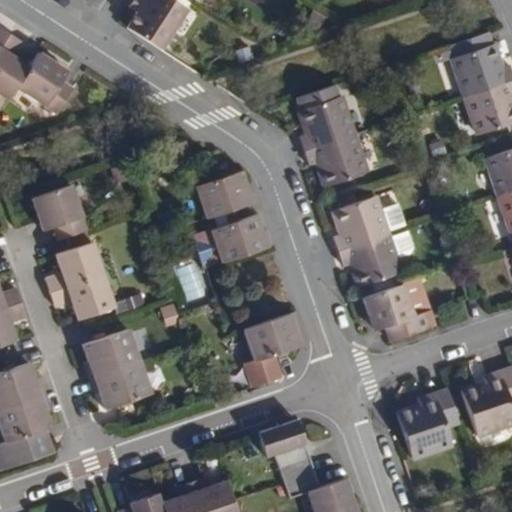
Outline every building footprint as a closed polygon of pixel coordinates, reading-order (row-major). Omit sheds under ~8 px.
[(185,10),(170,0),(133,0),(139,4),(134,12),(124,27),(158,50),(185,10)] [(139,4),(133,0),(130,0),(126,7),(134,12),(139,4)] [(18,42),(6,34),(0,43),(0,97),(4,100),(12,89),(26,68),(9,57),(18,42)] [(448,60),(461,98),(511,81),(506,67),(499,69),(490,47),(488,47),(483,34),(448,45),(453,58),(448,60)] [(453,58),(448,45),(443,47),(448,60),(453,58)] [(26,68),(12,89),(53,115),(70,89),(58,82),(64,72),(35,53),(26,68)] [(511,83),(511,81),(461,98),(475,135),(511,122),(511,109),(508,98),(511,96),(511,83)] [(301,151),(350,135),(337,96),(335,97),(332,85),(294,98),(298,109),(295,110),(304,135),(296,138),(301,151)] [(363,173),(350,135),(301,151),(306,166),(314,164),(322,187),(363,173)] [(187,156),(182,139),(166,145),(170,161),(187,156)] [(511,149),(483,159),(496,198),(511,192),(511,149)] [(244,187),(238,169),(192,185),(202,218),(253,201),(248,186),(244,187)] [(84,230),(69,184),(29,197),(39,229),(51,225),(55,239),(84,230)] [(511,192),(496,198),(509,236),(511,235),(511,192)] [(330,237),(336,252),(385,235),(384,232),(376,211),(372,197),(330,211),(338,235),(330,237)] [(394,207),(390,206),(376,211),(384,232),(401,227),(394,207)] [(259,231),(252,214),(206,229),(217,262),(268,246),(262,229),(259,231)] [(409,247),(404,233),(386,239),(392,258),(407,252),(409,247)] [(385,235),(336,252),(341,266),(348,264),(356,287),(398,273),(392,258),(386,239),(385,235)] [(41,277),(47,292),(99,275),(88,241),(52,253),(57,271),(41,277)] [(191,263),(174,270),(187,301),(204,294),(191,263)] [(99,275),(47,292),(51,306),(67,301),(74,319),(110,306),(99,275)] [(388,342),(424,329),(419,314),(427,311),(416,279),(397,286),(360,298),(367,318),(373,333),(384,330),(388,342)] [(0,308),(18,302),(12,287),(0,291),(0,308)] [(18,302),(0,308),(0,344),(12,340),(6,322),(22,316),(18,302)] [(427,311),(419,314),(424,329),(433,326),(428,310),(427,311)] [(296,327),(291,312),(241,328),(252,360),(297,345),(291,328),(296,327)] [(373,333),(367,318),(361,320),(367,336),(373,333)] [(86,378),(134,362),(123,327),(79,343),(84,360),(80,361),(86,378)] [(0,369),(0,407),(40,394),(34,378),(30,379),(24,361),(0,369)] [(145,394),(134,362),(86,378),(91,393),(95,392),(100,409),(145,394)] [(511,406),(511,367),(483,377),(485,383),(462,391),(477,435),(511,423),(511,407),(511,406)] [(458,424),(446,388),(417,398),(419,406),(395,414),(409,457),(451,443),(447,428),(458,424)] [(40,394),(0,407),(0,439),(1,443),(0,443),(0,470),(42,457),(37,444),(39,443),(36,433),(49,429),(42,410),(44,408),(40,394)] [(275,468),(307,457),(293,418),(254,431),(263,455),(270,453),(275,468)] [(275,468),(280,483),(312,473),(307,457),(275,468)] [(304,490),(311,511),(320,511),(352,502),(343,478),(316,486),(312,473),(280,483),(285,497),(304,490)] [(188,481),(198,511),(233,511),(223,480),(206,485),(203,476),(188,481)] [(198,511),(188,481),(174,485),(178,495),(158,502),(161,511),(198,511)] [(161,511),(158,502),(155,492),(127,501),(128,506),(114,511),(161,511)] [(354,511),(352,502),(320,511),(354,511)]
